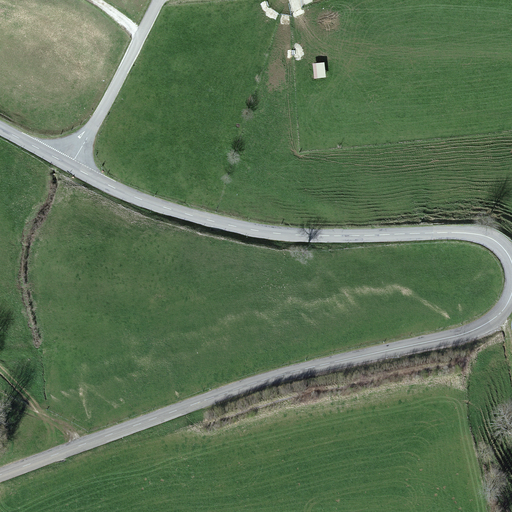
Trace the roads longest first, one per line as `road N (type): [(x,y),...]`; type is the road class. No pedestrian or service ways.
road 1 (secondary): [(511,292),(496,315),(462,334),(251,383),(0,473)]
road 2 (secondary): [(70,165),(226,225),(305,235),(471,233),(492,238),(511,263)]
road 3 (tertiary): [(70,165),(158,0)]
